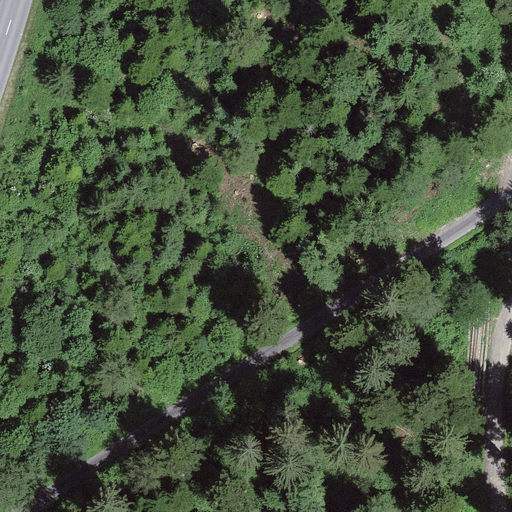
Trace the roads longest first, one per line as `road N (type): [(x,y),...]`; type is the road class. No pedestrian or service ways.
road 1 (track): [(28,511),(511,200)]
road 2 (track): [(509,511),(504,368),(511,354)]
